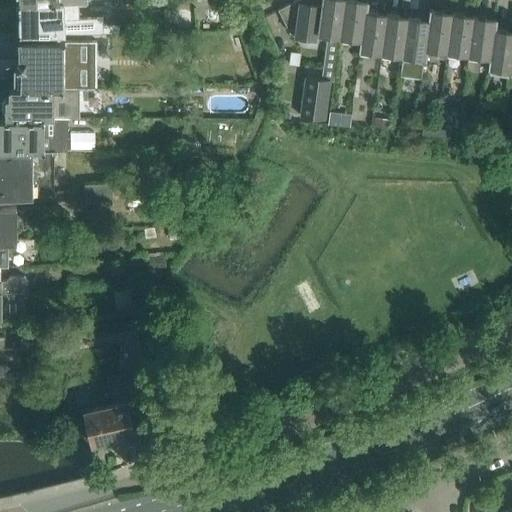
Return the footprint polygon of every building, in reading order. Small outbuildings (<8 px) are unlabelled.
[(79,17),(78,0),(19,3),(15,5),(16,20),(19,21),(20,33),(120,33),(119,25),(103,25),(103,16),(79,17)] [(338,35),(343,0),(296,0),(278,9),(290,32),(295,33),(294,35),(317,38),(317,39),(318,39),(338,41),(339,36),(338,35)] [(364,10),(366,10),(368,0),(366,0),(343,0),(338,35),(339,36),(358,38),(357,48),(359,48),(364,10)] [(445,50),(450,12),(428,9),(427,19),(423,47),(425,47),(445,50)] [(379,51),(384,13),(366,10),(364,10),(359,48),(379,51)] [(466,53),(472,15),(450,12),(445,50),(466,53)] [(401,54),(406,16),(384,13),(379,51),(401,54)] [(492,28),(493,28),(494,18),(472,15),(466,53),(487,56),(488,56),(492,28)] [(423,47),(427,19),(406,16),(401,54),(398,73),(421,76),(425,47),(423,47)] [(509,69),(511,43),(511,30),(493,28),(492,28),(488,56),(487,56),(486,66),(509,69)] [(11,73),(11,84),(15,87),(15,88),(79,89),(93,89),(93,41),(19,40),(19,59),(17,59),(17,68),(15,68),(15,71),(11,73)] [(324,119),(330,79),(306,76),(301,115),(324,119)] [(1,101),(1,112),(5,114),(5,117),(62,118),(62,115),(101,116),(101,89),(93,89),(79,89),(15,88),(9,88),(9,97),(6,97),(6,99),(1,101)] [(114,89),(105,89),(105,100),(114,100),(114,89)] [(413,108),(406,125),(422,131),(428,114),(413,108)] [(62,136),(62,118),(5,117),(5,119),(0,118),(0,148),(54,149),(67,149),(68,136),(62,136)] [(0,195),(54,193),(54,149),(0,148),(0,195)] [(112,181),(85,182),(87,201),(113,200),(112,181)] [(17,204),(0,204),(0,239),(8,239),(16,239),(17,204)] [(186,228),(168,230),(168,241),(183,240),(187,240),(186,230),(186,228)] [(0,264),(0,265),(8,265),(8,239),(0,239),(0,264)] [(0,265),(0,264),(0,293),(1,294),(1,291),(28,291),(28,280),(25,275),(10,275),(7,280),(0,280),(0,265)] [(167,293),(163,294),(146,296),(148,313),(169,311),(167,293)] [(32,319),(32,341),(49,341),(49,320),(32,319)] [(155,380),(157,353),(155,353),(156,334),(139,333),(137,351),(135,351),(134,378),(155,380)] [(0,364),(0,374),(8,374),(8,365),(0,364)] [(126,401),(85,410),(92,444),(134,434),(126,401)]
